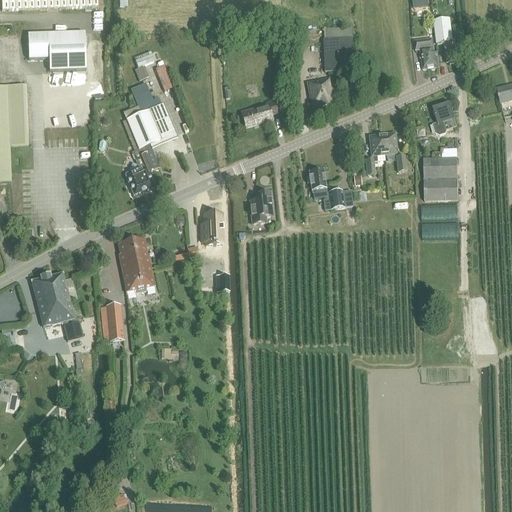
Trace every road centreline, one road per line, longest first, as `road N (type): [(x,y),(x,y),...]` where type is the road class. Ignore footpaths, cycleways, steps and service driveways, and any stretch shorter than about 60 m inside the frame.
road 1 (tertiary): [(0,284),(71,244),(511,50)]
road 2 (unknown): [(71,244),(40,152),(38,87),(0,46)]
